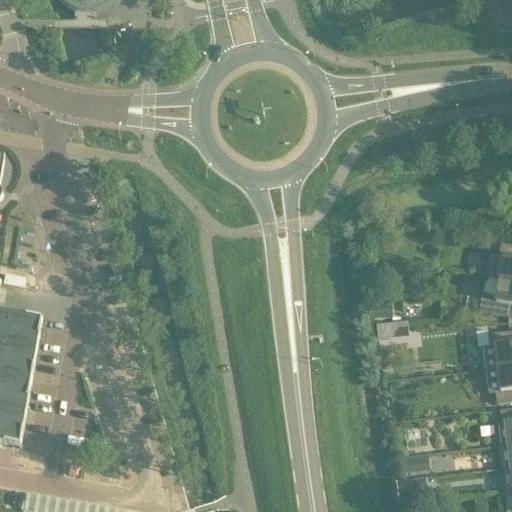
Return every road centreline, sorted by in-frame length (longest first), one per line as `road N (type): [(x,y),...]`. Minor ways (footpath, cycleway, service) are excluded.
road 1 (unclassified): [(47,486),(146,501),(88,282)]
road 2 (primary): [(313,511),(285,275)]
road 3 (unclassified): [(88,282),(47,486)]
road 4 (unclassified): [(88,282),(54,146),(64,103)]
